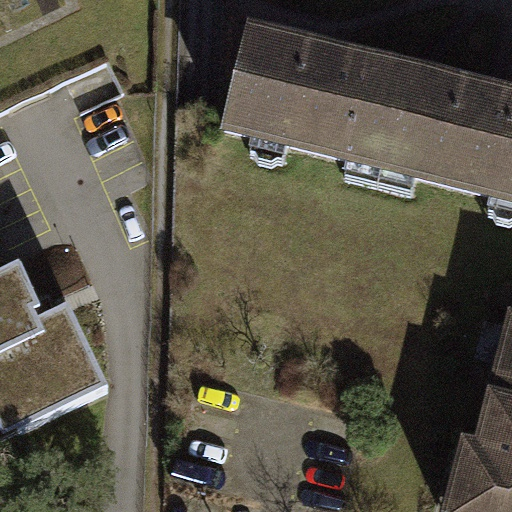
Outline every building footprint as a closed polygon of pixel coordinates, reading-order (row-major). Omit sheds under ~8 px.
[(418,87),(252,46),(225,152),(391,193),(418,87)] [(511,109),(418,87),(391,193),(511,223),(511,109)] [(0,349),(40,330),(34,318),(29,308),(37,304),(15,259),(0,266),(0,349)] [(0,423),(5,433),(102,387),(63,305),(34,318),(40,330),(0,349),(0,423)] [(511,511),(511,322),(464,511),(511,511)]
